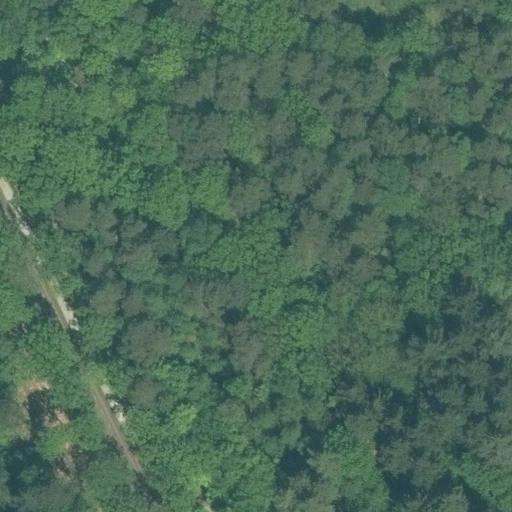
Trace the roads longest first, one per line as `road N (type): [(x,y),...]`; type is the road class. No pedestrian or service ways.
road 1 (tertiary): [(144,511),(0,227)]
road 2 (track): [(511,43),(371,0)]
